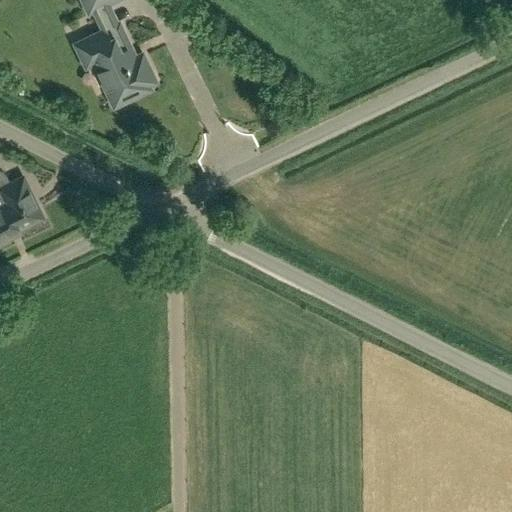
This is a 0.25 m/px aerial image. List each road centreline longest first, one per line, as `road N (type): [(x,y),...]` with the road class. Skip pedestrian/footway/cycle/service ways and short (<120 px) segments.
road 1 (unclassified): [(511,388),(158,210)]
road 2 (unclassified): [(158,210),(511,42)]
road 3 (unclassified): [(158,210),(0,131)]
road 4 (unclassified): [(0,286),(158,210)]
